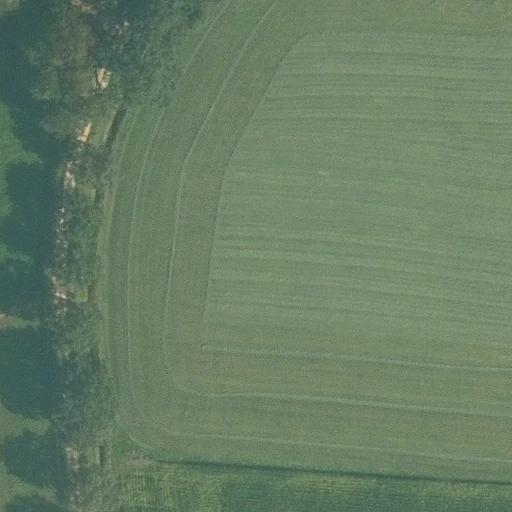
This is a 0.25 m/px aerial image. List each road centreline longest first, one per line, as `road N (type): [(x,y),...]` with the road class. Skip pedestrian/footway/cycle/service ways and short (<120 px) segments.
road 1 (track): [(35,0),(80,118),(56,300),(73,511)]
road 2 (track): [(80,118),(144,0)]
